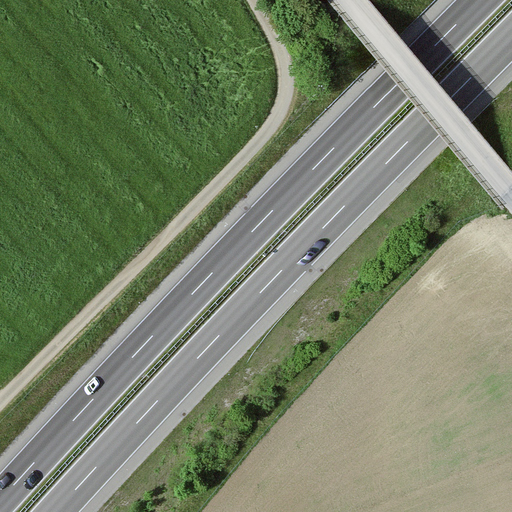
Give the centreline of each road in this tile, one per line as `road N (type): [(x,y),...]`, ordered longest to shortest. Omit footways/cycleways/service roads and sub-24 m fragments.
road 1 (motorway): [(480,0),(0,500)]
road 2 (motorway): [(55,511),(511,36)]
road 3 (track): [(253,0),(287,69),(272,123),(0,401)]
road 4 (unclassified): [(347,0),(511,196)]
